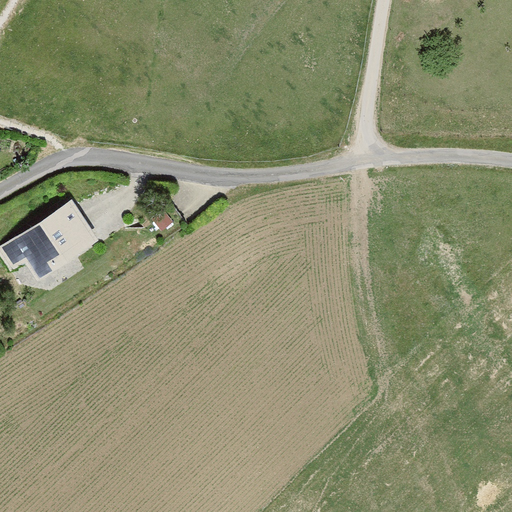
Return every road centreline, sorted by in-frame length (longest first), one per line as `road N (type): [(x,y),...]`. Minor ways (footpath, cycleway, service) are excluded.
road 1 (unclassified): [(0,192),(80,158),(225,177),(366,161)]
road 2 (residential): [(366,161),(385,0)]
road 3 (unclassified): [(366,161),(511,160)]
